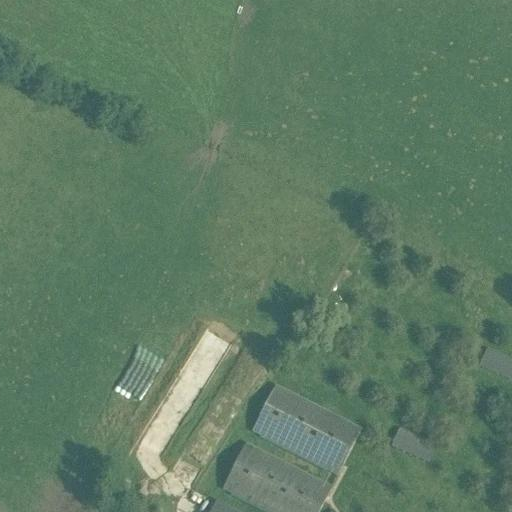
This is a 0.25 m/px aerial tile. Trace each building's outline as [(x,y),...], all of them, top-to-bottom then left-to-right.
[(511,359),(487,349),(478,368),(511,382),(511,359)] [(362,431),(276,386),(251,433),(337,478),(362,431)] [(429,465),(437,445),(400,429),(391,449),(429,465)] [(332,511),(331,511),(319,511),(332,488),(246,444),(222,491),(262,511),(332,511)] [(236,511),(216,502),(211,511),(236,511)]
